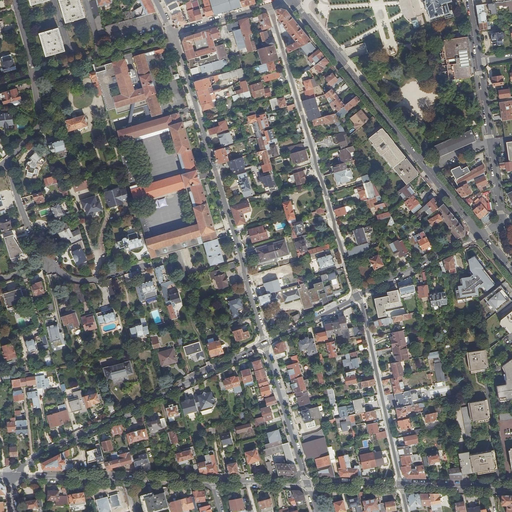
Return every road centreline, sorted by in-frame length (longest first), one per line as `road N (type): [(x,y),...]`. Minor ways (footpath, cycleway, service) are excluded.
road 1 (residential): [(173,34),(265,341)]
road 2 (residential): [(268,7),(358,298)]
road 3 (tertiary): [(480,234),(289,1)]
road 4 (residential): [(265,341),(10,477)]
road 5 (residential): [(401,486),(358,298)]
road 6 (residential): [(479,63),(503,220)]
road 7 (residential): [(265,341),(306,484)]
road 8 (residential): [(480,234),(358,298)]
